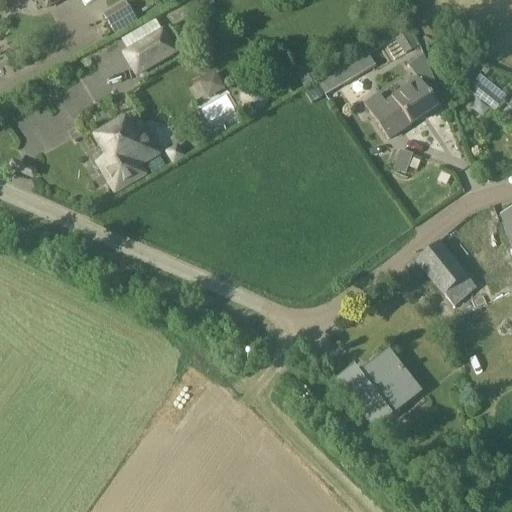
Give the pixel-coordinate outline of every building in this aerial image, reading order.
[(114,10),(126,29),(136,22),(128,9),(125,4),(114,10)] [(175,53),(160,31),(121,54),(136,77),(175,53)] [(408,32),(395,40),(405,55),(417,47),(408,32)] [(376,67),(368,55),(319,85),(326,97),(376,67)] [(311,63),(295,72),(304,88),(320,79),(311,63)] [(413,74),(419,81),(384,107),(377,97),(364,106),(386,138),(400,128),(402,132),(438,108),(429,95),(433,92),(425,64),(413,74)] [(480,78),(469,92),(495,113),(503,103),(501,102),(504,98),(480,78)] [(252,112),(255,112),(257,111),(260,110),(262,109),(264,107),(266,105),(267,103),(268,101),(268,98),(268,95),(267,93),(266,90),(265,88),(263,86),(261,85),(258,84),(256,83),(253,83),(250,84),(248,84),(246,86),(244,87),(242,90),(241,92),(240,94),(240,97),(240,100),(240,102),(241,105),(243,107),(245,109),(247,110),(250,111),(252,112)] [(159,156),(147,135),(137,141),(126,122),(95,139),(107,159),(101,162),(119,192),(145,177),(139,167),(159,156)] [(165,153),(173,166),(186,158),(178,145),(165,153)] [(400,151),(396,163),(408,168),(411,159),(413,156),(400,151)] [(441,173),(437,182),(446,186),(450,177),(441,173)] [(511,213),(501,218),(511,246),(511,213)] [(439,244),(417,263),(454,309),(477,290),(439,244)] [(389,354),(359,377),(354,371),(338,383),(373,429),(390,416),(385,411),(413,389),(417,394),(419,393),(389,354)]
